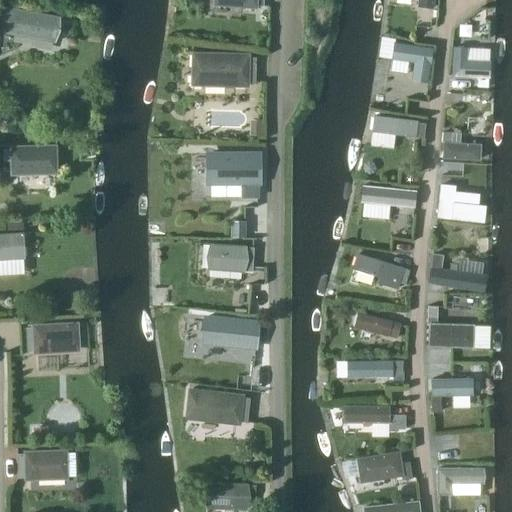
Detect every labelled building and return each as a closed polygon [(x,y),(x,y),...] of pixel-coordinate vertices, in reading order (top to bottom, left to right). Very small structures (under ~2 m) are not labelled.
[(268,8),(268,0),(219,0),(219,8),(263,10),(263,7),(268,8)] [(0,33),(58,44),(63,32),(62,18),(3,8),(0,19),(0,33)] [(394,42),(391,59),(414,62),(411,80),(428,83),(433,47),(394,42)] [(454,48),(453,78),(478,79),(478,89),(488,90),(489,80),(490,80),(491,63),(490,63),(490,49),(468,48),(467,48),(454,48)] [(255,59),(255,55),(196,54),(196,89),(254,90),(254,85),(260,85),(260,59),(255,59)] [(371,130),(369,145),(391,147),(393,133),(423,136),(425,122),(417,121),(417,119),(373,114),(371,130)] [(261,135),(262,122),(250,122),(249,134),(261,135)] [(480,159),(481,142),(443,140),(442,157),(480,159)] [(10,151),(4,151),(4,164),(11,164),(11,179),(59,178),(58,147),(10,148),(10,151)] [(263,154),(207,154),(207,165),(207,188),(244,188),(244,191),(244,200),(260,200),(260,187),(263,187),(263,154)] [(359,181),(357,198),(361,198),(359,212),(385,215),(386,201),(413,204),(415,186),(359,181)] [(438,186),(438,200),(439,200),(438,214),(479,216),(479,201),(447,200),(447,187),(438,186)] [(233,220),(233,237),(248,237),(247,220),(233,220)] [(0,256),(29,255),(27,228),(0,229),(0,256)] [(256,268),(258,244),(252,243),(251,241),(214,239),(211,252),(213,265),(249,268),(249,267),(256,268)] [(405,282),(409,269),(404,268),(404,267),(357,252),(352,268),(400,282),(400,281),(405,282)] [(441,268),(443,254),(432,252),(430,267),(428,281),(435,282),(435,284),(484,290),(487,274),(456,270),(457,263),(450,262),(449,269),(441,268)] [(243,338),(246,317),(239,316),(239,314),(202,309),(199,321),(199,336),(236,341),(237,338),(243,338)] [(397,338),(401,322),(357,311),(353,326),(397,338)] [(473,324),(437,322),(437,316),(427,316),(427,323),(428,322),(428,345),(472,347),(473,324)] [(84,348),(83,318),(36,320),(36,335),(30,336),(30,348),(37,348),(37,350),(84,348)] [(403,379),(402,360),(346,360),(346,377),(392,376),(392,380),(403,379)] [(432,379),(432,395),(473,395),(472,378),(432,379)] [(252,419),(255,395),(249,394),(249,390),(193,384),(189,416),(246,422),(246,418),(252,419)] [(441,399),(431,399),(432,412),(441,411),(441,399)] [(405,429),(405,415),(389,414),(389,405),(343,405),(343,422),(389,423),(389,429),(405,429)] [(48,429),(33,429),(33,442),(48,442),(48,429)] [(72,476),(71,446),(27,448),(27,451),(20,451),(21,475),(28,475),(28,477),(72,476)] [(401,463),(399,451),(355,458),(359,484),(401,477),(402,480),(412,478),(409,462),(401,463)] [(452,495),(452,484),(484,484),(485,476),(484,468),(437,468),(437,495),(452,495)] [(260,494),(261,482),(254,482),(254,480),(212,478),(210,491),(211,505),(253,507),(257,493),(260,494)] [(419,511),(419,501),(362,507),(362,511),(419,511)]
